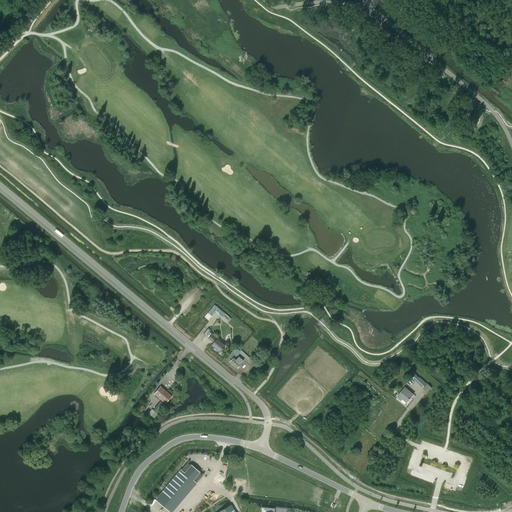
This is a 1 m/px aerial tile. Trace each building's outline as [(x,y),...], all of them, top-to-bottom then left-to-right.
[(215,305),(209,312),(213,315),(216,313),(227,322),(230,318),(215,305)] [(213,334),(209,339),(213,343),(212,345),(217,349),(216,350),(221,354),(224,350),(223,349),(225,346),(220,342),(221,341),(213,334)] [(231,359),(239,350),(235,347),(228,356),(231,359)] [(238,352),(249,362),(251,360),(240,350),(238,352)] [(453,368),(460,359),(456,355),(448,364),(453,368)] [(238,368),(244,361),(239,357),(237,359),(234,357),(230,362),(238,368)] [(419,378),(413,372),(410,375),(416,381),(419,378)] [(421,379),(418,382),(414,387),(413,391),(417,394),(426,384),(421,379)] [(165,402),(172,395),(160,385),(154,393),(165,402)] [(424,389),(427,393),(432,389),(428,385),(424,389)] [(405,387),(402,391),(397,396),(401,400),(402,399),(406,402),(413,395),(405,387)] [(165,407),(161,404),(154,411),(159,415),(165,407)] [(152,409),(147,415),(150,417),(148,420),(151,422),(153,420),(159,415),(154,411),(152,409)] [(188,463),(161,494),(157,500),(171,511),(172,511),(177,506),(203,476),(188,463)]
